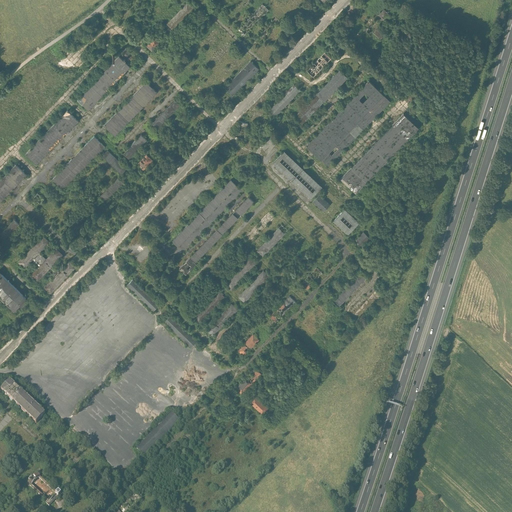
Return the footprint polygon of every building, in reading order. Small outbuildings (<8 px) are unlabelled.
[(135,1),(119,17),(125,23),(141,7),(135,1)] [(194,8),(187,1),(162,27),(169,34),(194,8)] [(270,11),(263,4),(237,31),(244,37),(270,11)] [(390,13),(384,8),(358,35),(364,41),(390,13)] [(161,43),(154,36),(145,44),(153,51),(161,43)] [(338,50),(331,44),(306,70),(313,77),(338,50)] [(80,69),(63,53),(4,116),(21,131),(80,69)] [(131,64),(119,53),(77,98),(89,109),(131,64)] [(233,95),(259,68),(251,60),(225,87),(233,95)] [(300,125),(348,76),(340,68),(292,118),(300,125)] [(369,78),(305,144),(328,166),(392,100),(369,78)] [(157,90),(145,79),(104,124),(115,135),(157,90)] [(301,90),(293,83),(270,109),(277,116),(301,90)] [(157,128),(182,102),(176,96),(151,122),(157,128)] [(79,119),(67,108),(25,152),(36,163),(79,119)] [(420,126),(404,110),(340,176),(356,192),(420,126)] [(248,122),(238,119),(234,136),(244,138),(248,122)] [(0,149),(9,140),(0,131),(0,149)] [(106,145),(94,133),(52,178),(64,190),(106,145)] [(128,159),(147,139),(141,133),(122,153),(128,159)] [(107,147),(101,153),(121,173),(127,166),(107,147)] [(320,185),(283,150),(272,162),(309,198),(320,185)] [(154,159),(147,152),(135,163),(142,171),(154,159)] [(0,200),(26,173),(14,162),(0,177),(0,200)] [(125,182),(119,175),(99,195),(106,202),(125,182)] [(238,185),(231,178),(171,240),(178,246),(238,185)] [(45,199),(38,192),(33,197),(40,204),(45,199)] [(330,204),(318,194),(313,201),(324,211),(330,204)] [(256,202),(249,195),(179,267),(186,274),(256,202)] [(358,223),(343,208),(332,220),(347,235),(358,223)] [(277,217),(270,211),(243,238),(250,244),(277,217)] [(19,224),(13,218),(0,231),(0,233),(6,239),(19,224)] [(112,228),(106,222),(81,249),(87,255),(112,228)] [(289,229),(282,223),(256,250),(263,257),(289,229)] [(32,260),(39,266),(32,274),(38,280),(46,272),(53,277),(45,286),(51,292),(75,265),(68,260),(59,270),(53,264),(62,255),(56,248),(46,259),(39,253),(50,241),(42,235),(17,262),(24,269),(32,260)] [(258,263),(250,256),(226,283),(233,289),(258,263)] [(323,273),(317,267),(301,282),(308,289),(323,273)] [(264,270),(238,296),(245,303),(270,276),(264,270)] [(339,307),(367,277),(360,270),(332,300),(339,307)] [(26,296),(0,271),(0,299),(12,310),(26,296)] [(125,284),(152,311),(158,304),(132,278),(125,284)] [(380,287),(351,317),(357,324),(386,294),(380,287)] [(217,290),(192,317),(199,323),(224,295),(217,290)] [(297,301),(290,295),(271,316),(277,322),(297,301)] [(231,303),(206,329),(213,336),(238,310),(231,303)] [(162,321),(189,346),(195,339),(169,314),(162,321)] [(254,334),(238,350),(244,355),(260,339),(254,334)] [(254,368),(236,388),(242,394),(260,374),(254,368)] [(9,381),(0,390),(35,424),(44,414),(9,381)] [(255,394),(249,400),(263,414),(270,408),(255,394)] [(168,412),(134,450),(143,458),(177,420),(168,412)] [(36,473),(26,484),(49,505),(54,499),(59,493),(38,474),(36,473)] [(130,511),(143,498),(137,492),(117,511),(130,511)]
